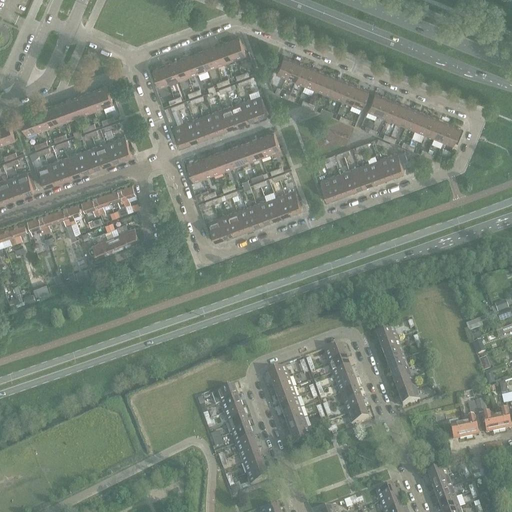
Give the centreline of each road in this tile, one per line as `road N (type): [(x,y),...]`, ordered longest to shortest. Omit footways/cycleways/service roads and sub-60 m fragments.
road 1 (primary): [(511,200),(0,381)]
road 2 (primary): [(0,394),(501,222)]
road 3 (residential): [(479,118),(458,169),(215,257),(205,255),(169,157)]
road 4 (residential): [(479,118),(240,22),(133,57)]
road 5 (residential): [(252,376),(257,363),(344,332),(355,336),(420,511)]
road 6 (secondary): [(296,0),(511,88)]
road 7 (secondary): [(511,66),(343,0)]
road 8 (residential): [(0,217),(137,170)]
road 9 (residential): [(300,511),(252,376)]
road 10 (residential): [(90,270),(149,244),(137,170)]
